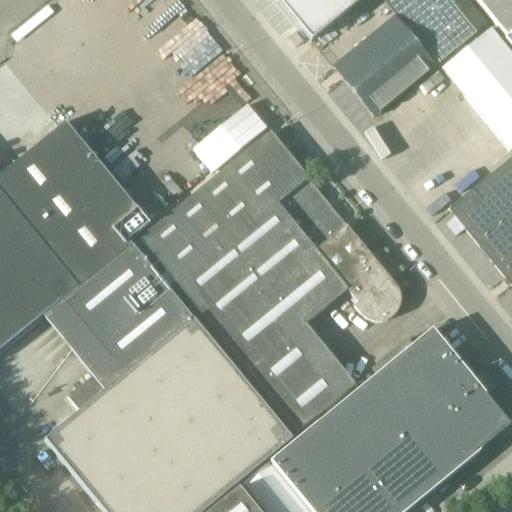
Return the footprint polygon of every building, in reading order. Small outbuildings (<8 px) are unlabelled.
[(276,0),(310,42),(362,0),(276,0)] [(465,0),(416,0),(334,67),(333,67),(332,68),(373,118),(375,117),(374,117),(486,25),(465,0)] [(511,0),(474,0),(505,37),(511,31),(511,0)] [(465,97),(511,58),(511,56),(490,30),(442,70),(465,97)] [(487,125),(511,104),(511,58),(465,97),(487,125)] [(511,150),(511,104),(487,125),(510,152),(511,150)] [(92,377),(67,397),(79,412),(43,441),(102,511),(204,511),(291,440),(149,268),(128,242),(149,226),(149,225),(148,225),(136,210),(66,125),(65,124),(65,123),(64,124),(0,176),(0,350),(61,301),(62,302),(43,318),(92,377)] [(152,229),(139,240),(156,262),(216,334),(246,370),(297,433),(355,385),(354,384),(303,323),(345,289),(351,296),(347,299),(360,315),(362,317),(364,319),(366,320),(368,321),(371,322),(373,323),(375,323),(378,324),(381,323),(383,323),(385,322),(388,321),(390,320),(392,318),(394,317),(396,315),(397,313),(398,310),(399,308),(400,306),(400,303),(400,301),(400,298),(400,296),(399,293),(398,291),(397,288),(395,286),(371,257),(364,248),(361,248),(355,240),(355,238),(347,227),(269,133),(160,223),(152,229)] [(511,158),(448,211),(449,212),(449,211),(511,287),(511,158)] [(318,423),(269,463),(309,511),(406,511),(479,452),(501,433),(509,427),(502,419),(484,397),(485,396),(431,330),(421,338),(414,345),(318,423)] [(264,511),(309,511),(269,463),(242,485),(264,511)] [(256,511),(239,489),(210,511),(256,511)]
